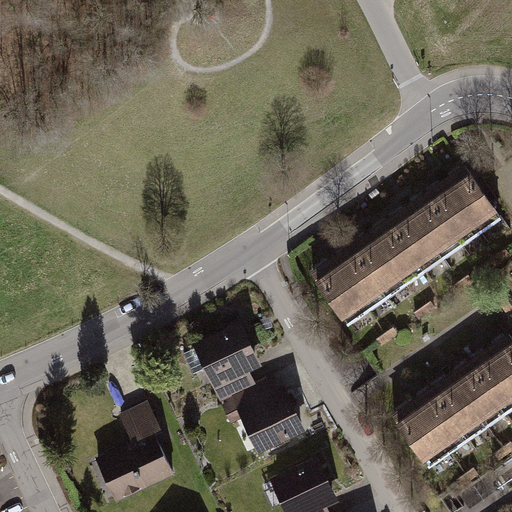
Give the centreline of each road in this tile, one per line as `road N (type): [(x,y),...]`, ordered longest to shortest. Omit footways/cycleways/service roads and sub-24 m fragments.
road 1 (residential): [(255,248),(386,511)]
road 2 (residential): [(0,384),(255,248)]
road 3 (unknown): [(328,394),(468,295),(484,297),(511,327)]
road 4 (residential): [(255,248),(430,113)]
road 5 (track): [(184,290),(0,188)]
road 6 (residential): [(368,0),(430,113)]
